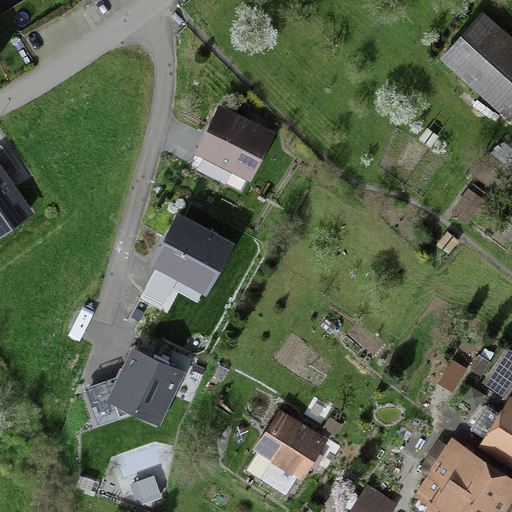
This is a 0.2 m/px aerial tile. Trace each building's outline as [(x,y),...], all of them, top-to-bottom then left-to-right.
[(511,111),(511,45),(479,16),(444,54),(510,114),(511,111)] [(200,149),(248,174),(269,134),(220,109),(200,149)] [(0,230),(28,211),(0,170),(0,230)] [(452,199),(469,213),(488,190),(471,176),(452,199)] [(155,259),(159,262),(142,294),(168,308),(179,290),(196,300),(228,244),(179,216),(155,259)] [(459,241),(447,231),(436,244),(448,254),(459,241)] [(484,382),(503,394),(511,380),(511,350),(507,348),(484,382)] [(157,419),(180,371),(167,365),(169,361),(154,354),(152,358),(134,350),(120,380),(86,392),(97,423),(138,410),(157,419)] [(472,428),(511,452),(511,407),(509,405),(502,416),(486,406),(472,428)] [(258,449),(274,459),(261,478),(285,493),(306,462),(315,467),(322,455),(314,450),(322,438),(282,412),(258,449)] [(494,511),(511,484),(511,483),(452,445),(431,477),(450,489),(435,511),(494,511)] [(376,511),(360,501),(353,511),(376,511)]
